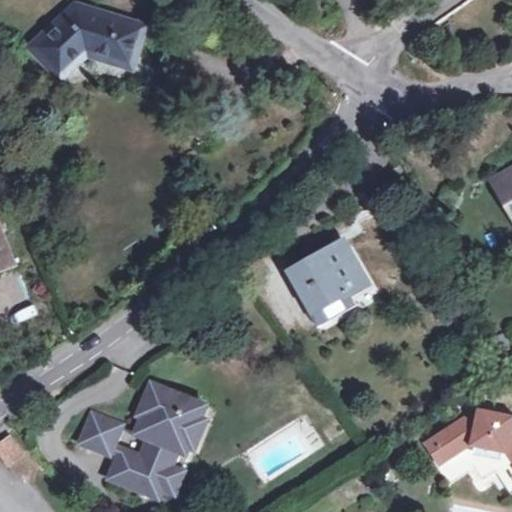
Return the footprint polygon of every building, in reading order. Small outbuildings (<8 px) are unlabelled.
[(134,70),(146,29),(77,7),(32,49),(60,81),(89,56),(134,70)] [(508,184),(501,188),(511,207),(511,160),(499,167),(508,184)] [(491,172),(501,188),(508,184),(499,167),(491,172)] [(0,273),(16,267),(0,229),(0,273)] [(292,275),(313,312),(345,295),(346,298),(349,297),(368,285),(343,244),(292,275)] [(345,295),(313,312),(309,315),(320,333),(357,311),(349,297),(346,298),(345,295)] [(187,457),(207,408),(149,387),(137,417),(142,419),(135,436),(150,441),(142,461),(121,453),(116,468),(141,478),(138,485),(162,494),(179,454),(182,455),(187,457)] [(470,415),(431,438),(447,462),(440,466),(451,483),(475,468),(483,480),(496,473),(511,495),(511,494),(511,414),(479,407),(477,417),(470,415)] [(123,427),(94,415),(81,445),(111,457),(123,427)] [(447,462),(431,438),(425,443),(440,466),(447,462)] [(0,446),(0,457),(6,467),(22,457),(11,439),(0,446)] [(176,467),(182,455),(179,454),(162,494),(174,498),(185,472),(176,467)] [(141,478),(116,468),(111,482),(159,500),(162,494),(138,485),(141,478)]
